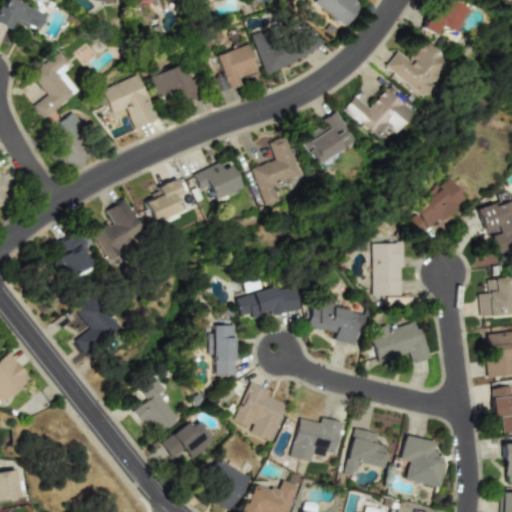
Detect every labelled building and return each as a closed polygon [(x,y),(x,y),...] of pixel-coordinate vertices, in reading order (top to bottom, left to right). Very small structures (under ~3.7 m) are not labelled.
[(0,25),(8,29),(11,21),(34,30),(40,13),(8,0),(0,0),(0,25)] [(311,0),(310,2),(342,26),(358,6),(350,0),(311,0)] [(452,33),(462,7),(445,0),(434,0),(422,30),(433,34),(436,26),(452,33)] [(260,70),(318,52),(311,30),(284,39),(280,29),(250,38),(260,70)] [(382,66),(419,96),(447,62),(422,42),(407,61),(394,51),(382,66)] [(212,55),(223,89),(236,85),(234,77),(253,71),(244,45),(212,55)] [(30,105),(39,118),(75,91),(59,70),(67,64),(57,52),(28,74),(44,95),(30,105)] [(147,76),(158,103),(177,95),(181,102),(193,97),(179,62),(147,76)] [(131,128),(153,119),(135,74),(99,89),(109,114),(123,109),(131,128)] [(383,126),(392,134),(410,112),(382,88),(365,108),(349,95),(338,109),(374,138),(383,126)] [(297,139),(311,165),(341,149),(340,146),(350,141),(333,111),(319,119),(322,125),(297,139)] [(74,113),(59,118),(70,152),(85,147),(74,113)] [(297,174),(281,136),(264,142),(271,159),(247,169),(262,205),(275,200),(269,185),(297,174)] [(189,174),(196,190),(205,187),(211,200),(237,188),(226,165),(219,169),(215,162),(189,174)] [(463,200),(446,177),(425,192),(429,199),(399,221),(412,238),(463,200)] [(179,216),(170,196),(178,193),(172,178),(153,186),(157,193),(140,200),(152,227),(179,216)] [(474,208),(482,233),(487,232),(494,254),(511,248),(511,195),(503,198),(503,199),(474,208)] [(102,261),(117,254),(113,247),(140,234),(122,199),(100,209),(106,221),(87,230),(102,261)] [(55,256),(64,276),(87,267),(82,254),(85,252),(76,232),(54,241),(59,254),(55,256)] [(368,243),(370,296),(400,295),(398,243),(368,243)] [(477,316),(509,313),(508,301),(511,300),(510,284),(506,285),(506,277),(483,279),(484,293),(474,294),(477,316)] [(266,315),(296,309),(291,286),(272,290),(272,288),(232,296),(236,315),(248,313),(249,316),(265,313),(266,315)] [(85,328),(69,341),(82,356),(106,336),(115,328),(89,295),(70,310),(85,328)] [(349,344),(352,328),(359,329),(361,313),(330,308),(330,304),(309,301),(304,327),(332,332),(330,341),(349,344)] [(425,358),(414,321),(385,329),(383,325),(365,330),(374,361),(405,352),(409,363),(425,358)] [(232,375),(231,325),(206,325),(206,355),(211,355),(212,375),(232,375)] [(511,374),(511,330),(482,333),(485,358),(482,358),(484,377),(511,374)] [(0,400),(27,378),(5,352),(0,355),(0,400)] [(170,402),(153,379),(137,390),(144,400),(130,411),(138,422),(145,416),(157,432),(175,419),(165,406),(170,402)] [(268,439),(283,403),(264,396),(266,390),(246,382),(229,423),(268,439)] [(488,387),(489,418),(499,417),(500,432),(511,431),(511,394),(509,395),(508,386),(488,387)] [(308,461),(309,454),(322,456),(324,450),(332,452),(338,422),(317,418),(316,423),(295,418),(287,457),(308,461)] [(211,441),(196,421),(187,428),(183,422),(157,443),(169,458),(181,449),(189,459),(211,441)] [(384,446),(373,444),(375,433),(349,428),(341,474),(352,476),(354,462),(380,468),(384,446)] [(401,480),(435,487),(441,452),(429,450),(431,441),(401,435),(396,459),(405,461),(401,480)] [(225,511),(246,477),(215,458),(201,480),(214,488),(207,501),(225,511)] [(0,499),(15,499),(14,471),(0,471),(0,499)] [(283,511),(293,485),(278,480),(275,490),(250,482),(240,511),(283,511)] [(511,511),(511,492),(496,492),(495,511),(511,511)]
